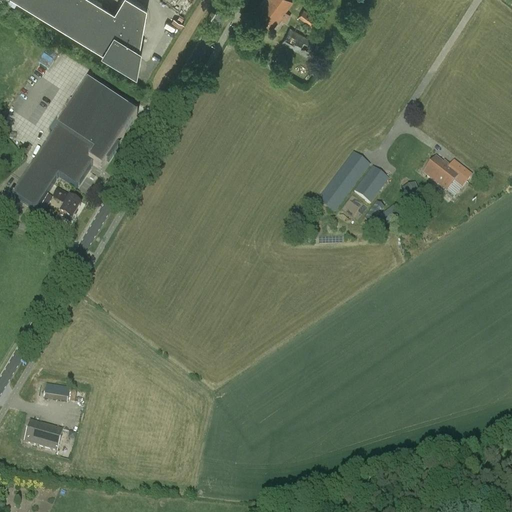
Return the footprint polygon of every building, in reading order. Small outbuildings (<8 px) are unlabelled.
[(122,0),(115,12),(95,0),(17,0),(136,72),(146,15),(146,11),(144,7),(141,5),(133,0),(122,0)] [(272,29),(292,2),(289,0),(263,0),(253,14),(272,29)] [(312,27),(317,20),(304,10),(298,17),(312,27)] [(306,58),(315,43),(290,28),(281,44),(306,58)] [(135,118),(85,85),(11,198),(35,214),(57,179),(76,191),(92,166),(100,172),(105,164),(108,165),(117,152),(114,151),(135,118)] [(334,215),(370,166),(353,154),(316,202),(334,215)] [(446,193),(458,178),(465,184),(471,177),(456,165),(455,167),(452,165),(450,168),(436,158),(423,175),(446,193)] [(352,229),(389,181),(372,168),(336,216),(352,229)] [(410,213),(425,206),(415,184),(400,191),(410,213)] [(81,205),(70,198),(70,197),(58,190),(53,199),(58,202),(60,199),(66,203),(60,214),(64,217),(62,220),(70,225),(81,205)] [(371,226),(384,209),(377,203),(364,220),(371,226)] [(386,228),(401,216),(395,207),(379,218),(386,228)] [(67,404),(69,389),(47,386),(44,401),(67,404)] [(57,452),(63,432),(30,423),(24,443),(57,452)]
